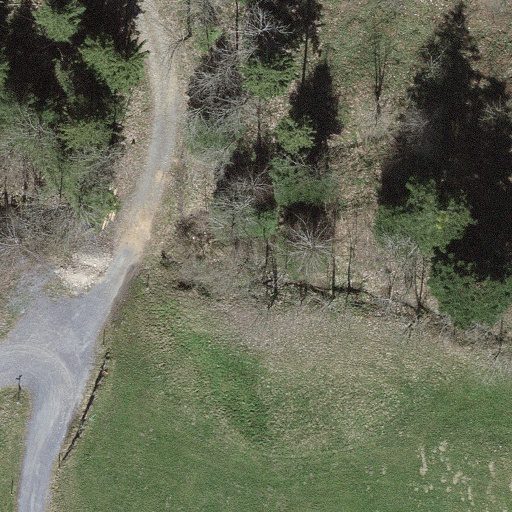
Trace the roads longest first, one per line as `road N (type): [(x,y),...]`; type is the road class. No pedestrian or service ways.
road 1 (track): [(58,369),(127,253),(167,157),(158,0)]
road 2 (track): [(58,369),(32,511)]
